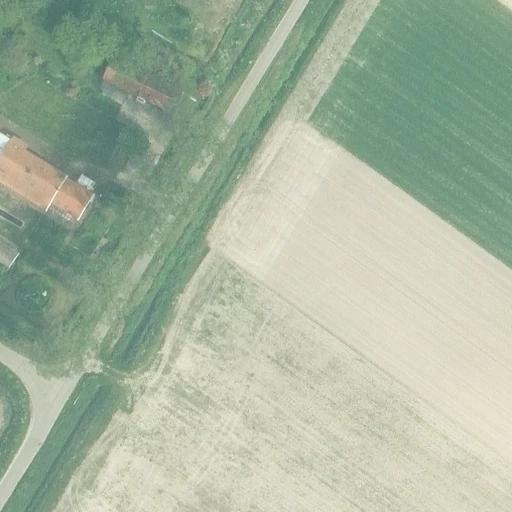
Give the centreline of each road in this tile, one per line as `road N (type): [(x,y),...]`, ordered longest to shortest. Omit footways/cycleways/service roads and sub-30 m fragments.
road 1 (unclassified): [(64,391),(301,0)]
road 2 (unclassified): [(0,497),(64,391)]
